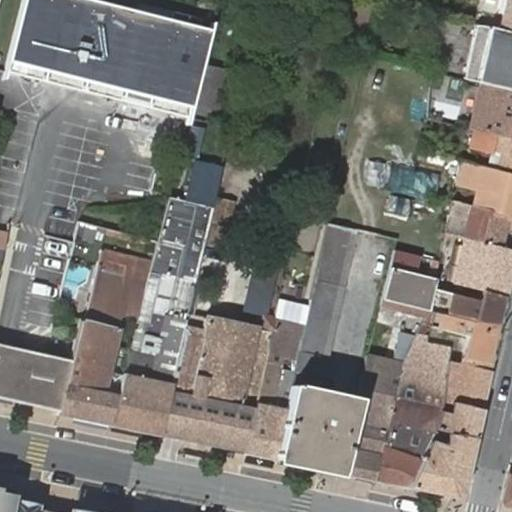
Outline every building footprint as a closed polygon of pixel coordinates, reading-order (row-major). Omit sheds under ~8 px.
[(146,14),(89,0),(23,0),(8,62),(126,92),(146,14)] [(368,4),(352,0),(341,0),(335,32),(361,38),(368,4)] [(511,0),(492,0),(487,26),(492,27),(511,33),(511,0)] [(126,92),(151,98),(170,20),(146,14),(126,92)] [(151,98),(190,108),(209,30),(170,20),(151,98)] [(472,82),(480,83),(511,91),(511,33),(492,27),(487,26),(477,25),(465,80),(472,82)] [(148,108),(188,118),(190,108),(151,98),(126,92),(8,62),(5,72),(124,102),(148,108)] [(470,129),(511,139),(511,91),(480,83),(470,129)] [(497,171),(511,175),(511,139),(470,129),(456,126),(455,131),(452,142),(488,151),(499,154),(494,171),(497,171)] [(486,168),(494,171),(499,154),(488,151),(484,168),(486,168)] [(507,216),(511,217),(511,175),(497,171),(494,171),(486,168),(484,168),(461,161),(451,200),(452,201),(477,207),(480,208),(488,211),(507,216)] [(367,164),(364,188),(431,197),(434,173),(367,164)] [(167,196),(156,238),(150,262),(148,271),(160,274),(194,282),(203,242),(212,207),(169,197),(167,196)] [(211,246),(222,248),(233,203),(217,200),(212,221),(217,223),(211,246)] [(511,229),(511,217),(507,216),(488,211),(480,208),(477,207),(452,201),(451,200),(448,215),(463,218),(468,220),(463,237),(499,247),(504,224),(511,229)] [(443,233),(463,237),(468,220),(463,218),(448,215),(443,233)] [(355,229),(327,224),(302,331),(298,351),(318,356),(327,358),(355,229)] [(426,311),(435,313),(462,320),(469,321),(485,325),(499,330),(503,315),(511,274),(511,250),(499,247),(463,237),(453,283),(480,289),(480,291),(474,293),(473,299),(431,288),(426,311)] [(56,415),(110,426),(117,394),(104,391),(118,331),(124,308),(137,311),(138,303),(141,300),(145,282),(124,277),(129,257),(101,250),(100,250),(97,264),(82,321),(78,320),(78,321),(74,339),(69,361),(67,369),(64,383),(59,403),(57,412),(56,415)] [(418,256),(393,250),(388,268),(380,301),(378,306),(423,317),(426,311),(431,288),(433,279),(437,260),(430,259),(426,277),(414,274),(418,256)] [(277,258),(255,253),(242,316),(263,321),(277,258)] [(146,331),(160,274),(148,271),(145,282),(141,300),(121,374),(143,378),(144,373),(133,371),(142,330),(146,331)] [(185,318),(194,282),(160,274),(146,331),(142,330),(133,371),(144,373),(143,378),(170,383),(185,318)] [(461,358),(491,365),(499,330),(485,325),(469,321),(462,320),(435,313),(426,311),(423,317),(419,324),(432,326),(440,328),(449,330),(459,334),(466,335),(462,356),(461,358)] [(265,357),(272,325),(272,323),(263,321),(260,334),(185,318),(170,383),(158,436),(244,454),(257,392),(265,357)] [(298,351),(302,331),(272,325),(265,357),(295,363),(298,351)] [(448,354),(462,356),(466,335),(459,334),(449,330),(445,348),(449,349),(448,354)] [(400,364),(372,481),(409,489),(430,440),(433,433),(433,429),(438,411),(440,400),(447,362),(448,354),(444,352),(445,348),(423,344),(424,336),(414,334),(408,345),(400,360),(400,364)] [(396,342),(391,361),(400,364),(400,360),(408,345),(396,342)] [(67,369),(69,361),(18,349),(0,345),(0,398),(57,412),(59,403),(64,383),(67,369)] [(318,356),(298,351),(295,363),(293,371),(314,375),(318,356)] [(356,401),(339,474),(372,481),(400,364),(391,361),(366,356),(356,401)] [(480,410),(489,371),(447,362),(440,400),(438,411),(433,429),(433,433),(430,440),(409,489),(454,497),(461,493),(480,410)] [(158,436),(170,383),(143,378),(121,374),(117,394),(110,426),(158,436)] [(290,386),(288,393),(287,398),(273,461),(325,471),(339,474),(356,401),(290,386)] [(273,461),(287,398),(257,392),(244,454),(273,461)] [(0,511),(8,511),(11,501),(13,501),(15,490),(0,484),(0,511)] [(11,501),(8,511),(52,511),(35,508),(36,506),(13,501),(11,501)]
